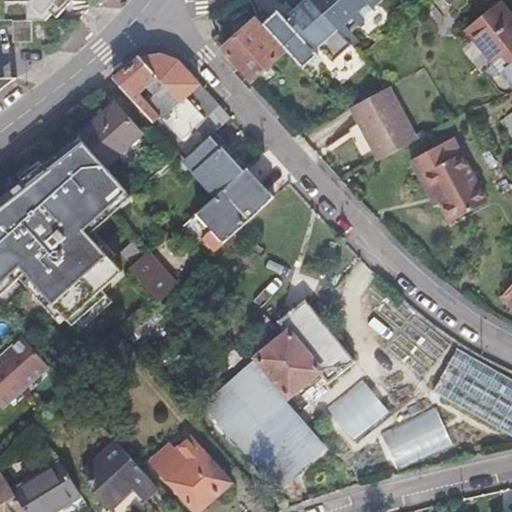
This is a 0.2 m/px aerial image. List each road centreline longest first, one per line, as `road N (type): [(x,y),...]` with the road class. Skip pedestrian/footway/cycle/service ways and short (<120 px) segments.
road 1 (residential): [(154,5),(355,226),(418,286),(511,348)]
road 2 (residential): [(511,466),(337,511)]
road 3 (unclassified): [(0,132),(102,52)]
